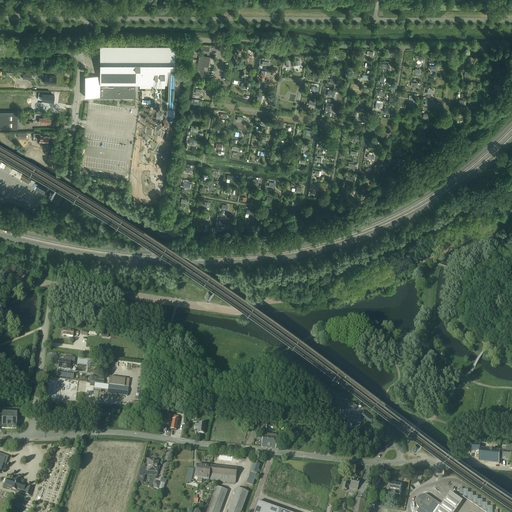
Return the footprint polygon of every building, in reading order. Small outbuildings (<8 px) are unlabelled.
[(85,94),(85,97),(89,97),(116,97),(116,95),(121,95),(121,97),(134,97),(134,90),(136,90),(136,85),(137,85),(138,85),(142,85),(143,85),(147,85),(148,85),(152,85),(153,85),(157,85),(158,85),(162,85),(167,85),(172,85),(175,85),(175,46),(172,46),(167,46),(162,46),(158,46),(157,46),(153,46),(152,46),(148,46),(147,46),(143,46),(142,46),(138,46),(137,46),(133,46),(132,46),(128,46),(127,46),(123,46),(122,46),(118,46),(117,46),(113,46),(108,46),(103,46),(100,46),(100,76),(85,76),(85,94)] [(199,60),(196,75),(198,76),(202,76),(204,65),(208,66),(210,67),(213,67),(214,64),(214,62),(215,58),(211,58),(209,57),(202,56),(200,56),(199,56),(199,60)] [(56,85),(57,77),(45,75),(44,83),(56,85)] [(54,95),(43,94),(43,93),(39,93),(38,96),(42,97),(42,100),(53,102),(54,95)] [(0,128),(18,129),(18,112),(0,111),(0,128)] [(43,116),(39,116),(40,114),(34,113),(33,118),(39,119),(38,123),(51,124),(51,118),(43,117),(43,116)] [(48,143),(49,137),(38,135),(38,134),(34,133),(34,137),(40,138),(39,142),(39,144),(44,145),(45,142),(48,143)] [(74,362),(74,358),(65,357),(65,360),(59,360),(58,368),(56,368),(56,370),(58,371),(58,369),(70,370),(71,362),(74,362)] [(104,384),(104,378),(95,377),(95,376),(89,376),(88,382),(104,384)] [(127,396),(128,388),(108,386),(108,385),(94,384),(94,389),(108,390),(107,394),(127,396)] [(2,412),(1,429),(9,429),(9,412),(2,412)] [(9,412),(9,429),(16,429),(17,412),(9,412)] [(351,414),(346,413),(345,423),(357,424),(359,415),(351,414)] [(205,425),(195,424),(194,427),(197,428),(197,433),(199,433),(200,434),(202,435),(202,434),(204,434),(205,425)] [(262,434),(261,447),(261,448),(275,449),(276,435),(262,434)] [(511,461),(511,447),(506,447),(506,452),(500,451),(499,460),(511,461)] [(499,460),(500,451),(479,450),(478,462),(499,464),(499,460)] [(140,470),(136,482),(143,484),(145,477),(148,476),(152,476),(152,472),(157,473),(158,461),(147,460),(146,470),(140,470)] [(254,462),(246,483),(252,486),(259,464),(254,462)] [(210,481),(212,467),(196,465),(195,478),(197,478),(197,482),(202,483),(202,480),(210,481)] [(235,484),(236,470),(212,467),(210,481),(235,484)] [(25,486),(21,484),(18,483),(19,482),(14,480),(13,481),(10,480),(10,481),(6,479),(6,480),(5,480),(4,483),(5,484),(4,484),(3,487),(9,489),(9,488),(11,489),(16,491),(16,489),(18,490),(17,492),(23,494),(23,493),(25,493),(25,495),(29,497),(32,489),(25,486)] [(357,491),(359,482),(351,480),(349,485),(348,485),(347,489),(357,491)] [(160,483),(154,482),(152,488),(162,491),(165,483),(160,482),(160,483)] [(393,498),(395,484),(390,483),(389,490),(387,490),(386,494),(388,494),(387,497),(393,498)] [(215,487),(206,511),(219,511),(227,492),(215,487)] [(236,489),(228,511),(240,511),(248,493),(236,489)] [(449,493),(436,511),(454,511),(462,502),(449,493)] [(417,511),(416,511),(435,511),(440,505),(427,496),(426,496),(425,495),(424,495),(423,495),(421,495),(420,496),(419,496),(418,497),(417,498),(416,499),(416,501),(416,502),(416,503),(416,504),(417,506),(417,507),(418,508),(419,509),(417,511)] [(362,511),(365,500),(356,498),(352,511),(362,511)] [(284,511),(257,502),(253,511),(284,511)]
